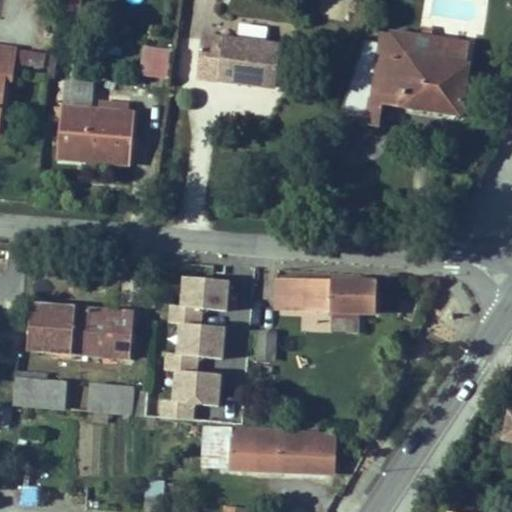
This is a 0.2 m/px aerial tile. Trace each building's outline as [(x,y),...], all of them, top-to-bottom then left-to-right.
[(58,0),(57,13),(76,14),(77,0),(58,0)] [(75,28),(76,14),(57,13),(56,27),(75,28)] [(385,13),(382,30),(470,46),(473,28),(385,13)] [(462,90),(470,46),(382,30),(376,68),(372,68),(367,94),(384,95),(387,78),(462,90)] [(238,44),(206,41),(203,82),(227,84),(238,44)] [(0,108),(3,74),(12,74),(15,45),(0,43),(0,108)] [(227,84),(282,89),(283,71),(285,48),(271,47),(238,44),(227,84)] [(143,78),(172,80),(174,49),(144,47),(143,78)] [(19,67),(45,69),(46,53),(20,51),(19,67)] [(142,174),(146,123),(72,119),(68,169),(142,174)] [(382,281),(289,273),(286,305),(379,311),(382,281)] [(228,364),(230,318),(232,318),(233,282),(184,280),(183,308),(175,307),(173,371),(221,373),(222,363),(228,364)] [(149,319),(45,311),(43,352),(145,360),(149,319)] [(274,342),(275,330),(248,328),(246,340),(274,342)] [(246,340),(245,353),(273,355),(274,342),(246,340)] [(198,412),(224,413),(226,374),(176,372),(175,401),(163,400),(162,420),(198,421),(198,412)] [(307,374),(304,390),(320,394),(323,377),(307,374)] [(68,411),(70,382),(25,378),(17,377),(14,407),(58,410),(68,411)] [(77,412),(147,417),(150,389),(80,383),(77,412)] [(159,418),(161,391),(150,389),(147,417),(159,418)] [(511,407),(500,455),(511,457),(511,407)] [(214,462),(234,463),(234,432),(209,431),(209,441),(214,442),(214,462)] [(234,432),(234,463),(278,463),(281,433),(234,432)] [(344,465),(345,450),(345,435),(281,433),(278,463),(344,465)] [(154,511),(156,483),(139,482),(137,511),(154,511)]
